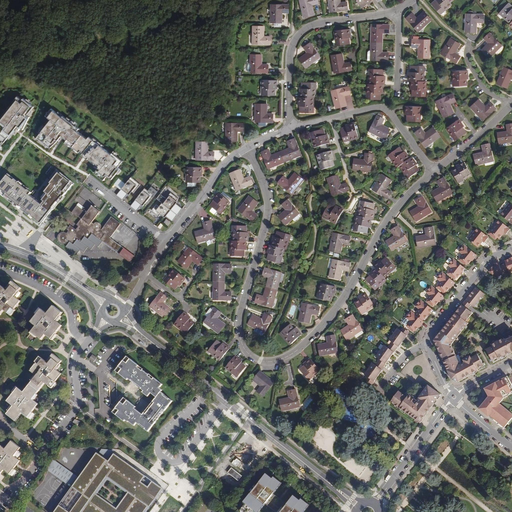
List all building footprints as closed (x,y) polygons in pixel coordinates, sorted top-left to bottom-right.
[(318,3),(317,0),(300,0),(302,9),(303,17),(314,14),(312,6),(311,7),(310,5),(318,3)] [(340,1),(339,0),(328,0),(329,3),(330,3),(331,12),(348,10),(346,2),(338,3),(337,1),(340,1)] [(449,3),(448,1),(446,0),(435,0),(434,1),(434,0),(430,4),(438,12),(443,8),(443,9),(449,3)] [(511,24),(511,22),(511,8),(511,7),(508,3),(500,12),(505,16),(504,17),(511,24)] [(288,5),(272,5),(272,15),(271,14),(271,23),(281,23),(282,15),(280,15),(280,12),(288,13),(288,5)] [(431,20),(424,12),(418,17),(419,18),(417,19),(411,13),(406,18),(417,31),(424,25),(425,25),(431,20)] [(484,15),(466,14),(466,24),(465,24),(465,32),(476,32),(476,24),(475,24),(475,22),(483,22),(484,15)] [(371,43),(382,43),(382,34),(381,34),(381,32),(389,33),(389,25),(372,24),(372,34),(371,34),(371,43)] [(264,35),(264,27),(253,27),(253,35),(254,35),(253,44),(270,44),(270,37),(262,37),(263,35),(264,35)] [(351,37),(349,29),(334,31),(336,39),(337,39),(338,46),(349,44),(349,39),(348,39),(348,38),(351,37)] [(501,45),(489,33),(484,38),(490,44),(488,46),(487,45),(481,51),(489,58),(495,52),(494,52),(501,45)] [(460,44),(450,38),(446,45),(447,46),(442,54),(456,63),(460,56),(453,52),(454,50),(455,51),(460,44)] [(429,40),(412,39),(411,47),(420,47),(420,50),(418,49),(418,58),(429,58),(429,50),(429,40)] [(320,57),(311,43),(304,47),(309,54),(307,55),(306,54),(299,59),(306,67),(312,63),(312,62),(320,57)] [(382,51),(382,43),(371,43),(371,51),(372,51),(372,60),(388,61),(389,53),(380,53),(380,51),(382,51)] [(343,62),(342,54),(331,55),(333,64),(334,63),(335,73),(352,70),(350,63),(343,64),(342,62),(343,62)] [(261,55),(250,55),(250,63),(251,63),(251,72),(268,73),(268,65),(260,65),(260,63),(261,63),(261,55)] [(407,81),(410,81),(421,82),(422,72),(421,72),(421,66),(409,65),(409,71),(410,71),(410,72),(407,72),(407,81)] [(511,70),(504,67),(500,76),(499,76),(496,84),(505,88),(509,80),(507,80),(508,78),(511,79),(511,70)] [(372,85),(385,85),(387,85),(387,76),(384,76),(384,75),(385,75),(386,70),(374,69),(374,76),(372,76),(372,85)] [(454,86),(466,86),(466,81),(465,81),(465,79),(468,79),(467,70),(452,71),(453,80),(454,80),(454,86)] [(277,80),(262,80),(262,88),(263,89),(263,95),(275,95),(275,91),(274,91),(274,89),(277,89),(277,80)] [(421,82),(410,81),(409,89),(412,89),(412,91),(411,91),(411,96),(423,97),(423,90),(424,90),(425,82),(421,82)] [(300,98),(313,98),(315,98),(315,89),(314,89),(314,82),(302,82),(302,87),(303,87),(303,89),(300,89),(300,98)] [(385,94),(385,85),(372,85),(370,85),(370,93),(371,93),(371,100),(383,100),(383,95),(382,95),(382,94),(385,94)] [(351,93),(349,86),(332,91),(335,100),(334,100),(336,108),(346,105),(344,97),(343,97),(343,95),(351,93)] [(0,143),(2,141),(3,142),(17,125),(22,129),(27,114),(25,113),(31,104),(20,96),(19,97),(14,94),(10,100),(11,101),(0,116),(0,143)] [(455,101),(452,94),(437,101),(441,110),(440,110),(443,118),(453,113),(450,106),(449,107),(448,104),(455,101)] [(313,106),(313,98),(300,98),(298,98),(298,106),(301,106),(301,108),(300,108),(300,113),(312,113),(312,106),(313,106)] [(485,105),(478,99),(471,106),(477,112),(478,112),(484,119),(496,107),(491,102),(485,107),(484,106),(485,105)] [(267,104),(256,104),(256,112),(256,122),(273,122),(273,114),(265,114),(265,112),(267,112),(267,104)] [(420,106),(406,106),(405,115),(408,115),(408,117),(407,116),(407,122),(418,122),(419,115),(420,115),(420,106)] [(118,167),(123,161),(112,152),(111,154),(102,147),(104,146),(98,141),(96,143),(88,136),(87,139),(77,131),(78,129),(62,116),(61,117),(51,108),(45,115),(51,119),(45,127),(43,125),(38,133),(39,134),(35,139),(45,146),(46,144),(50,147),(57,142),(61,136),(66,140),(65,142),(79,152),(80,151),(88,157),(99,166),(94,173),(103,180),(107,176),(111,179),(120,168),(118,167)] [(384,120),(377,116),(369,131),(378,135),(378,136),(385,140),(390,130),(382,127),(382,128),(380,127),(384,120)] [(464,126),(458,119),(446,128),(451,135),(452,134),(456,140),(466,133),(463,129),(462,129),(461,128),(464,126)] [(244,131),(244,123),(227,123),(227,133),(226,133),(226,141),(237,141),(237,133),(236,133),(236,131),(244,131)] [(358,137),(353,123),(345,126),(346,129),(344,129),(339,130),(343,141),(349,139),(350,140),(358,137)] [(511,140),(511,123),(506,125),(508,133),(505,133),(505,132),(497,133),(499,144),(510,142),(510,141),(511,140)] [(440,136),(433,127),(427,132),(427,133),(425,135),(420,128),(415,133),(425,146),(431,141),(432,142),(440,136)] [(324,134),(322,129),(311,133),(313,139),(312,140),(315,148),(329,144),(326,135),(324,136),(323,135),(324,134)] [(280,152),(284,162),(292,159),(291,158),(300,155),(294,139),(287,142),(290,150),(288,150),(288,149),(280,152)] [(207,141),(197,142),(197,159),(214,159),(214,152),(206,152),(206,150),(207,150),(207,141)] [(493,160),(489,144),(482,146),(484,154),(482,154),(482,153),(473,155),(476,165),(484,163),(484,162),(493,160)] [(397,168),(399,166),(409,159),(404,152),(402,154),(401,152),(402,152),(398,148),(389,155),(393,160),(392,161),(397,168)] [(277,165),(284,162),(280,152),(272,155),(273,157),(271,158),(268,150),(261,153),(267,168),(276,165),(277,165)] [(334,159),(331,151),(317,155),(319,163),(321,163),(323,170),(334,166),(332,161),(331,161),(331,160),(334,159)] [(372,154),(365,154),(364,162),(362,162),(362,160),(354,159),(353,170),(362,171),(362,170),(370,171),(372,154)] [(412,158),(409,159),(399,166),(405,173),(410,178),(419,171),(416,167),(415,168),(414,166),(417,165),(412,158)] [(471,175),(464,162),(456,166),(458,169),(456,170),(456,169),(451,172),(457,182),(463,178),(463,179),(471,175)] [(202,167),(187,167),(187,174),(188,174),(188,182),(200,182),(200,177),(199,177),(199,175),(202,176),(202,167)] [(63,196),(74,183),(56,169),(50,177),(51,179),(46,185),(48,186),(44,192),(47,193),(42,200),(40,203),(35,199),(26,211),(32,216),(30,218),(34,221),(33,222),(45,231),(55,219),(49,214),(59,202),(58,201),(63,196)] [(243,178),(239,170),(229,174),(233,181),(237,190),(253,183),(250,176),(242,180),(241,178),(243,178)] [(303,180),(295,173),(289,180),(290,181),(289,182),(283,177),(278,183),(291,193),(297,186),(298,187),(303,180)] [(3,197),(18,208),(20,207),(22,209),(32,197),(29,195),(31,192),(27,189),(27,190),(18,183),(18,182),(8,174),(0,183),(0,191),(5,195),(3,197)] [(340,183),(337,175),(327,179),(329,187),(330,186),(333,195),(349,191),(346,183),(339,185),(338,184),(340,183)] [(391,181),(382,175),(378,182),(373,190),(388,199),(391,193),(384,189),(386,187),(387,187),(391,181)] [(121,190),(117,195),(123,200),(131,190),(134,193),(141,184),(131,177),(126,184),(121,190)] [(114,184),(121,190),(126,184),(119,178),(114,184)] [(452,192),(444,178),(437,181),(441,188),(440,189),(439,188),(432,192),(437,202),(445,197),(445,196),(452,192)] [(155,195),(145,188),(131,206),(137,211),(145,201),(148,204),(155,195)] [(163,203),(178,215),(183,209),(176,203),(179,199),(171,193),(163,203)] [(230,202),(218,193),(213,199),(215,201),(214,203),(213,202),(210,206),(219,213),(223,208),(224,209),(230,202)] [(258,203),(249,196),(244,203),(245,203),(239,211),(252,221),(257,215),(251,210),(252,209),(253,210),(258,203)] [(22,209),(26,211),(35,199),(32,197),(22,209)] [(431,211),(423,197),(416,200),(420,207),(418,209),(418,208),(410,212),(416,221),(423,217),(423,216),(431,211)] [(298,213),(288,200),(282,205),(287,211),(285,213),(285,212),(278,217),(285,225),(292,219),(291,219),(298,213)] [(360,209),(358,217),(372,220),(373,220),(375,211),(372,211),(372,209),(373,209),(374,204),(363,202),(361,209),(360,209)] [(173,221),(178,215),(163,203),(160,207),(157,204),(152,210),(160,216),(163,213),(173,221)] [(86,212),(77,204),(71,211),(80,218),(76,224),(78,226),(80,227),(78,231),(75,229),(70,225),(66,229),(68,231),(66,233),(65,232),(63,231),(62,231),(60,232),(58,233),(57,234),(56,236),(56,238),(57,239),(57,241),(59,242),(60,243),(62,243),(64,243),(66,243),(67,241),(69,243),(66,246),(77,254),(81,249),(84,251),(88,246),(92,249),(96,243),(99,246),(103,241),(100,239),(105,232),(110,237),(121,222),(111,215),(102,228),(92,221),(100,211),(92,205),(86,212)] [(333,207),(329,204),(323,214),(329,217),(328,218),(336,223),(343,210),(335,206),(334,208),(333,208),(333,207)] [(511,205),(510,204),(500,215),(511,224),(511,223),(511,205)] [(372,220),(358,217),(357,217),(355,224),(357,225),(355,232),(366,234),(367,229),(367,227),(370,228),(372,220)] [(510,229),(499,220),(490,232),(498,239),(500,238),(501,236),(501,234),(503,232),(504,233),(506,235),(510,229)] [(215,237),(210,221),(203,223),(205,231),(203,231),(203,230),(195,233),(198,243),(206,241),(206,240),(215,237)] [(234,233),(233,241),(246,241),(248,242),(248,233),(246,233),(246,231),(247,231),(247,226),(235,226),(235,232),(234,233)] [(406,241),(398,226),(392,230),(396,237),(394,239),(393,238),(386,242),(392,251),(399,247),(399,246),(406,241)] [(436,243),(433,227),(426,228),(427,236),(425,236),(425,235),(417,237),(419,247),(426,246),(426,245),(436,243)] [(489,237),(477,228),(468,240),(469,240),(467,242),(474,248),(476,246),(477,247),(479,246),(480,244),(480,242),(482,240),(483,241),(485,243),(489,237)] [(272,246),(284,249),(286,250),(288,242),(287,241),(289,235),(277,231),(276,236),(277,237),(276,238),(274,238),(272,246)] [(110,237),(105,232),(100,239),(103,241),(130,260),(134,254),(110,237)] [(351,237),(334,234),(332,243),(331,243),(329,251),(340,253),(342,245),(341,245),(341,243),(349,244),(351,237)] [(246,241),(233,241),(231,241),(231,250),(233,250),(233,257),(244,257),(244,251),(243,251),(244,250),(246,250),(246,241)] [(281,258),(284,249),(272,246),(269,245),(267,253),(270,254),(269,256),(268,256),(267,260),(278,264),(280,257),(281,258)] [(476,255),(464,245),(459,251),(463,254),(460,258),(459,260),(466,266),(467,264),(468,264),(471,260),(476,255)] [(203,259),(190,248),(183,256),(183,255),(178,262),(186,269),(191,262),(190,261),(192,259),(198,265),(203,259)] [(376,269),(383,277),(390,271),(395,266),(387,257),(383,261),(384,261),(382,262),(380,260),(374,266),(376,269)] [(465,268),(453,259),(448,265),(452,268),(449,271),(449,272),(448,274),(455,279),(456,277),(457,278),(460,274),(462,272),(465,268)] [(350,263),(334,260),(332,270),(331,269),(329,277),(340,280),(342,272),(340,271),(341,269),(349,271),(350,263)] [(499,266),(499,264),(495,266),(492,267),(489,272),(496,278),(503,275),(502,273),(508,271),(506,263),(499,266)] [(214,282),(225,282),(225,274),(224,274),(224,271),(232,272),(232,264),(215,264),(215,274),(214,274),(214,282)] [(267,287),(277,290),(279,282),(282,273),(265,268),(263,275),(271,278),(270,280),(269,280),(267,287)] [(184,278),(173,269),(167,275),(169,276),(165,281),(174,289),(177,285),(176,284),(177,283),(179,285),(184,278)] [(383,277),(376,269),(370,274),(372,276),(370,277),(369,276),(366,280),(374,289),(380,283),(381,284),(385,280),(383,277)] [(454,282),(442,273),(437,279),(441,282),(437,287),(444,293),(446,291),(446,292),(450,288),(454,282)] [(22,287),(13,280),(7,288),(1,283),(0,284),(0,313),(2,315),(6,309),(12,313),(18,305),(11,300),(13,297),(16,300),(19,297),(16,295),(20,290),(22,287)] [(225,282),(214,282),(214,290),(215,290),(214,300),(231,300),(231,293),(224,293),(224,291),(225,291),(225,282)] [(336,287),(321,284),(320,291),(321,291),(319,299),(330,301),(332,296),(331,296),(331,295),(334,295),(336,287)] [(443,296),(431,286),(427,292),(430,295),(427,299),(428,300),(431,302),(429,304),(433,307),(435,305),(436,306),(439,301),(443,296)] [(277,290),(267,287),(264,295),(266,296),(265,298),(257,295),(255,303),(271,307),(274,298),(275,298),(277,290)] [(476,287),(466,300),(471,305),(475,308),(486,295),(476,287)] [(167,297),(161,292),(151,306),(158,312),(157,312),(164,318),(171,309),(164,304),(164,305),(162,304),(167,297)] [(375,305),(366,293),(359,298),(361,300),(359,301),(359,300),(355,303),(361,313),(367,309),(368,310),(375,305)] [(432,309),(421,300),(416,306),(419,309),(416,313),(424,319),(425,319),(428,315),(429,313),(432,309)] [(466,300),(462,305),(468,309),(471,305),(466,300)] [(320,307),(304,303),(302,313),(301,313),(299,321),(310,323),(312,315),(310,315),(311,313),(318,315),(320,307)] [(64,312),(55,305),(49,312),(42,307),(38,313),(31,322),(37,326),(32,331),(43,339),(47,334),(53,339),(60,330),(53,325),(55,322),(58,325),(61,322),(58,319),(64,312)] [(459,382),(485,367),(479,356),(476,355),(472,358),(471,356),(464,360),(465,363),(460,366),(451,347),(452,345),(459,336),(456,334),(459,331),(461,333),(468,324),(466,322),(473,313),(468,309),(462,305),(448,323),(449,324),(447,327),(446,326),(434,340),(452,380),(459,382)] [(221,313),(215,308),(205,321),(213,328),(212,328),(218,334),(225,325),(219,320),(218,320),(216,319),(221,313)] [(191,318),(184,312),(175,324),(182,329),(187,333),(195,323),(191,320),(190,321),(189,320),(191,318)] [(415,315),(411,312),(406,318),(410,321),(407,324),(409,326),(408,328),(413,332),(415,331),(418,327),(423,321),(422,321),(415,315)] [(416,313),(415,315),(422,321),(424,319),(416,313)] [(273,318),(266,314),(262,321),(261,321),(261,320),(253,315),(248,324),(256,329),(256,328),(264,333),(273,318)] [(362,329),(353,315),(346,319),(351,326),(349,327),(348,326),(341,331),(347,340),(354,335),(354,334),(362,329)] [(293,328),(290,324),(281,332),(286,337),(285,338),(291,344),(301,334),(296,328),(293,330),(292,329),(293,328)] [(372,385),(409,333),(404,328),(401,332),(397,329),(393,335),(389,341),(393,344),(389,350),(385,347),(377,358),(381,361),(377,367),(372,364),(364,375),(368,378),(366,381),(372,385)] [(338,351),(335,335),(327,337),(329,344),(327,345),(327,344),(318,345),(320,356),(328,354),(328,353),(338,351)] [(488,352),(494,363),(511,352),(511,337),(507,341),(507,339),(503,341),(502,339),(492,345),(493,346),(489,348),(488,352)] [(221,344),(217,340),(209,350),(215,354),(214,355),(221,360),(230,349),(223,343),(221,345),(220,344),(221,344)] [(242,361),(236,356),(226,368),(233,373),(234,372),(239,376),(246,367),(242,364),(241,363),(242,361)] [(124,398),(122,402),(121,401),(120,402),(120,403),(117,407),(116,406),(115,407),(116,408),(114,412),(116,414),(116,415),(124,421),(125,420),(128,422),(128,421),(134,425),(136,423),(139,425),(140,424),(145,428),(144,429),(148,432),(155,422),(154,421),(163,409),(164,411),(172,401),(169,398),(169,399),(163,395),(164,394),(161,392),(163,389),(160,388),(162,384),(154,377),(153,379),(149,375),(143,370),(138,367),(139,365),(131,358),(130,359),(128,357),(125,360),(124,360),(123,361),(124,362),(121,365),(120,365),(119,366),(120,367),(117,370),(120,372),(119,373),(127,380),(129,378),(144,390),(143,392),(148,396),(151,393),(157,397),(143,414),(135,408),(136,406),(127,400),(124,398)] [(320,370),(310,358),(304,364),(306,366),(304,367),(300,370),(307,379),(312,375),(313,375),(320,370)] [(62,367),(53,360),(47,368),(42,363),(30,376),(37,381),(23,398),(17,393),(6,406),(9,409),(12,411),(7,417),(5,419),(16,428),(23,420),(28,425),(34,417),(27,411),(29,409),(32,412),(35,408),(32,406),(46,390),(51,394),(55,389),(58,385),(50,379),(52,377),(56,381),(59,377),(56,375),(62,367)] [(267,376),(260,370),(254,379),(260,384),(261,383),(263,384),(257,391),(263,396),(274,383),(266,376),(267,376)] [(511,391),(511,384),(507,376),(485,389),(487,392),(488,391),(490,395),(489,397),(479,409),(482,411),(483,410),(487,413),(486,415),(493,421),(494,420),(505,428),(511,418),(511,413),(504,407),(503,408),(498,405),(499,403),(504,398),(503,396),(511,391)] [(393,387),(385,398),(420,423),(441,395),(428,385),(417,400),(400,388),(398,391),(393,387)] [(300,406),(296,390),(289,392),(291,399),(288,400),(288,399),(280,400),(283,411),(291,409),(290,408),(300,406)] [(164,411),(163,409),(154,421),(155,422),(164,411)] [(493,421),(503,429),(505,428),(494,420),(493,421)] [(0,444),(0,475),(4,470),(10,475),(16,467),(9,461),(11,459),(15,462),(17,459),(14,457),(21,449),(12,442),(5,449),(0,444)] [(113,450),(103,449),(99,454),(106,459),(113,450)] [(98,453),(88,468),(86,467),(78,478),(72,487),(54,511),(94,511),(95,511),(144,511),(154,498),(150,495),(155,487),(150,484),(144,479),(146,476),(114,453),(109,461),(106,459),(99,454),(98,453)] [(232,463),(236,467),(241,462),(236,458),(232,463)] [(47,469),(72,487),(78,478),(53,460),(47,469)] [(363,466),(363,468),(357,468),(357,474),(360,475),(360,479),(371,480),(372,466),(363,466)] [(242,476),(232,468),(228,472),(238,480),(242,476)] [(271,480),(265,475),(243,502),(245,504),(241,509),(244,511),(246,511),(247,511),(248,511),(257,511),(265,503),(275,511),(302,511),(308,506),(300,500),(299,502),(292,497),(286,504),(283,501),(279,507),(277,505),(274,503),(272,502),(276,496),(273,494),(280,484),(273,478),(271,480)] [(144,511),(145,511),(163,488),(153,481),(150,484),(155,487),(150,495),(154,498),(144,511)] [(272,502),(274,503),(277,500),(279,502),(277,505),(279,507),(283,501),(276,496),(272,502)] [(0,511),(7,511),(12,507),(0,497),(0,511)]
